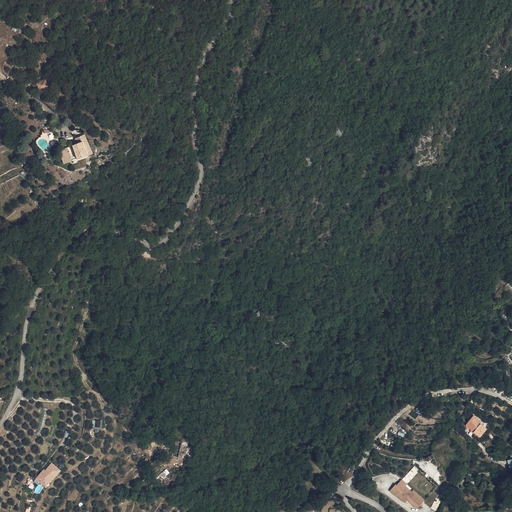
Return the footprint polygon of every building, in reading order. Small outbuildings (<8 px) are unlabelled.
[(36,82),(38,90),(48,86),(45,79),(36,82)] [(89,128),(83,130),(89,149),(96,147),(89,128)] [(81,131),(79,131),(81,136),(73,139),(78,153),(89,149),(83,130),(81,131)] [(68,140),(59,143),(64,157),(73,154),(68,140)] [(475,416),(466,424),(478,437),(486,430),(480,423),(481,422),(475,416)] [(35,479),(46,488),(61,470),(50,461),(35,479)] [(166,469),(159,475),(163,479),(170,473),(166,469)] [(395,475),(390,481),(397,488),(399,486),(406,492),(416,500),(422,494),(411,484),(409,486),(402,480),(404,478),(399,473),(396,476),(395,475)] [(411,484),(404,478),(402,480),(409,486),(411,484)] [(413,482),(411,484),(422,494),(425,491),(413,482)] [(397,488),(404,494),(406,492),(399,486),(397,488)]
